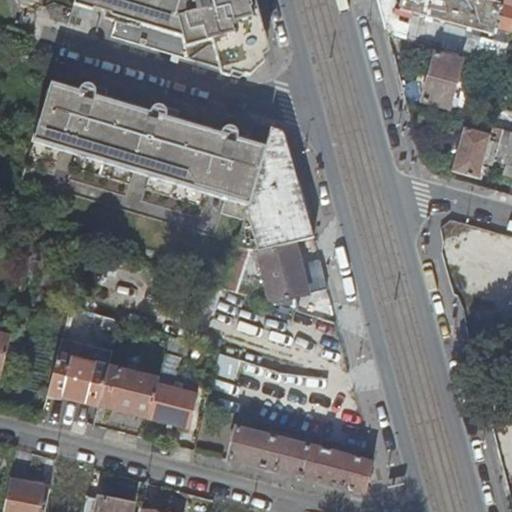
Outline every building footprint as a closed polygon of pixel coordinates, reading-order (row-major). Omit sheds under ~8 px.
[(248,80),(266,62),(253,12),(249,0),(75,0),(74,5),(182,39),(189,62),(248,80)] [(492,30),(510,35),(511,29),(511,6),(488,0),(401,0),(399,10),(491,35),(492,30)] [(0,74),(13,29),(0,25),(0,74)] [(449,52),(448,58),(460,61),(457,75),(462,76),(462,79),(466,80),(472,59),(449,52)] [(460,61),(448,58),(434,54),(422,104),(449,110),(455,82),(461,83),(462,79),(462,76),(457,75),(460,61)] [(221,214),(244,222),(246,218),(266,147),(246,141),(236,138),(236,136),(235,133),(234,131),(232,130),(230,129),(228,129),(225,130),(223,131),(221,133),(167,117),(166,114),(165,111),(162,108),(159,107),(157,107),(153,109),(152,110),(150,112),(96,95),(96,92),(95,89),(92,87),(90,85),(87,85),(84,87),(81,88),(80,90),(52,82),(34,142),(225,201),(221,214)] [(489,137),(490,136),(464,128),(452,171),(478,179),(489,137)] [(490,136),(489,137),(500,140),(502,131),(491,128),(490,136)] [(283,135),(281,132),(272,129),(246,218),(312,237),(287,145),(286,141),(285,138),(283,135)] [(511,133),(502,131),(500,140),(494,161),(511,165),(511,133)] [(313,240),(312,237),(246,218),(239,241),(236,251),(255,245),(271,306),(298,314),(295,299),(307,296),(293,245),(313,240)] [(511,233),(449,223),(445,248),(474,253),(470,277),(511,283),(511,233)] [(11,339),(0,335),(0,377),(1,378),(11,339)] [(49,394),(99,407),(110,368),(114,354),(65,340),(49,394)] [(221,356),(216,376),(232,380),(237,359),(221,356)] [(160,381),(110,368),(99,407),(149,421),(159,387),(160,381)] [(199,398),(159,387),(149,421),(190,431),(199,398)] [(511,420),(497,423),(511,492),(511,420)] [(235,439),(227,468),(364,504),(372,475),(235,439)] [(5,511),(46,511),(51,491),(11,483),(5,511)] [(91,499),(51,491),(46,511),(87,511),(90,500),(91,499)] [(98,511),(100,502),(90,500),(87,511),(98,511)] [(100,502),(98,511),(133,511),(134,508),(100,501),(100,502)]
